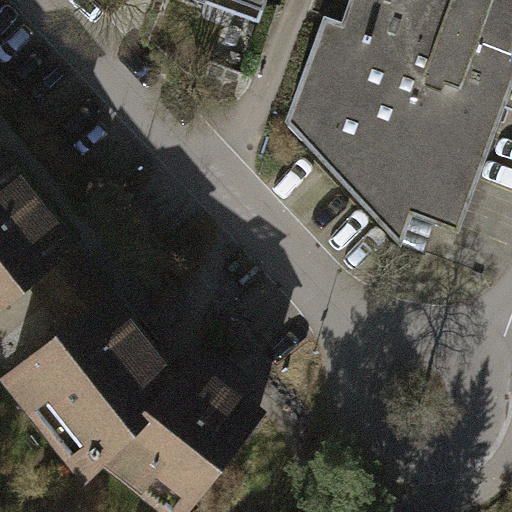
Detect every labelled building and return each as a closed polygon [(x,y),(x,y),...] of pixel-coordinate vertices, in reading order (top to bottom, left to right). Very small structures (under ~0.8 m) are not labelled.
[(265,0),(233,0),(262,10),(265,0)] [(511,88),(511,24),(444,0),(348,0),(347,4),(337,0),(332,0),(295,103),(407,228),(420,193),(468,211),(511,88)] [(511,0),(444,0),(511,24),(511,0)] [(0,304),(79,236),(0,145),(0,304)] [(110,274),(14,365),(155,511),(183,511),(265,435),(110,274)]
